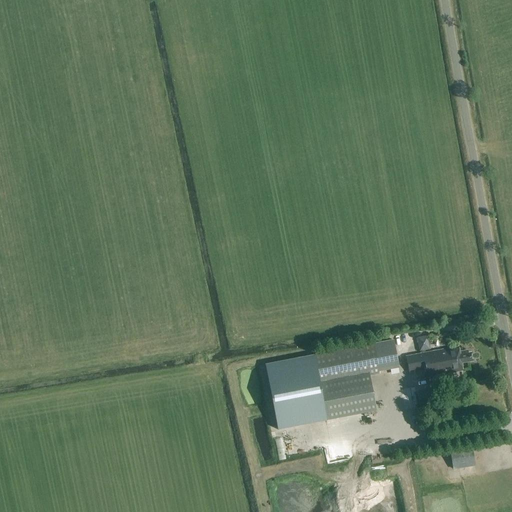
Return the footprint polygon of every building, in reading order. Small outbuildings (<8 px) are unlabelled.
[(420,352),(430,350),(427,336),(417,338),(420,352)] [(277,430),(326,421),(376,411),(369,375),(400,370),(394,340),(265,364),(277,430)] [(461,364),(472,362),(470,353),(468,354),(467,351),(460,353),(459,348),(406,357),(409,373),(424,370),(426,378),(462,372),(461,364)] [(417,394),(419,405),(431,403),(429,391),(417,394)] [(451,458),(453,470),(475,466),(472,448),(464,449),(464,451),(458,452),(458,450),(450,452),(451,458)]
